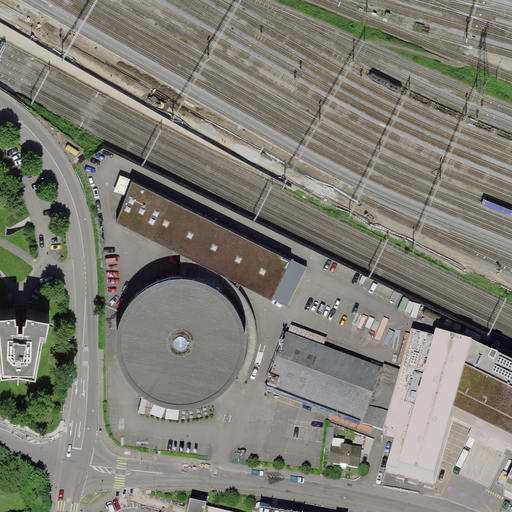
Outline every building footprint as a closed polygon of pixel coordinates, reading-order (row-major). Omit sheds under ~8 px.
[(133,183),(115,221),(289,306),(308,268),(133,183)] [(193,279),(184,278),(175,278),(166,280),(157,282),(149,287),(141,292),(134,298),(129,305),(124,313),(121,322),(119,331),(118,340),(119,349),(121,358),(124,366),(128,374),(134,382),(140,388),(148,393),(156,398),(165,401),(174,402),(183,403),(192,402),(201,400),(209,396),(217,391),(224,386),(230,379),(235,371),(239,363),(242,354),(243,345),(244,336),(242,327),(240,318),(236,310),(231,302),(225,296),(218,290),(210,285),(202,281),(193,279)] [(15,307),(0,309),(0,352),(2,368),(35,370),(44,322),(47,322),(49,312),(28,307),(27,303),(21,303),(14,303),(15,307)] [(379,371),(283,336),(263,391),(360,428),(379,371)] [(435,342),(398,476),(434,486),(452,419),(490,437),(511,448),(511,483),(504,499),(511,502),(511,367),(475,349),(471,352),(435,342)] [(359,471),(362,451),(343,448),(344,444),(336,442),(338,427),(329,424),(325,450),(332,450),(329,467),(359,471)] [(257,511),(239,511),(190,500),(186,511),(301,511),(259,504),(257,511)]
